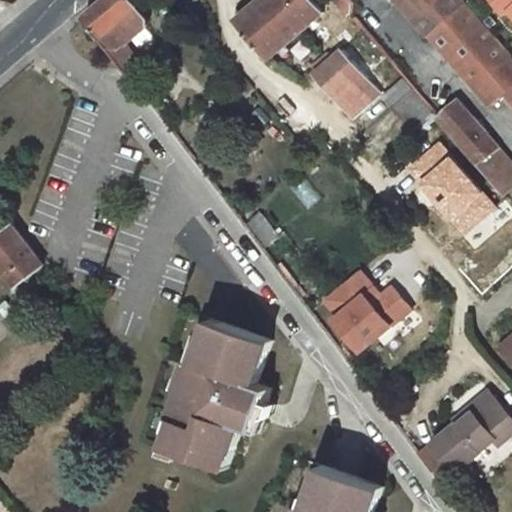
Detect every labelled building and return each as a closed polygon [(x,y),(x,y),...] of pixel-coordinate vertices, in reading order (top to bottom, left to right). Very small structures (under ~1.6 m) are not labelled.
[(149,27),(152,20),(135,0),(109,0),(89,18),(131,73),(144,61),(130,43),(149,27)] [(310,0),(261,0),(238,20),(270,58),(322,14),(310,0)] [(346,0),(330,0),(345,18),(350,15),(351,6),(346,0)] [(397,0),(431,40),(434,38),(490,104),(505,90),(511,98),(511,54),(465,0),(397,0)] [(511,0),(496,0),(495,1),(506,13),(511,8),(511,9),(511,0)] [(311,68),(316,73),(344,49),(339,43),(311,68)] [(382,93),(344,49),(316,73),(316,74),(353,117),(382,93)] [(383,95),(392,107),(411,90),(401,79),(383,95)] [(392,107),(418,135),(435,119),(411,90),(392,107)] [(471,118),(457,101),(437,117),(504,197),(511,189),(511,166),(485,134),(487,132),(473,116),(471,118)] [(308,207),(322,197),(306,174),(291,184),(308,207)] [(267,210),(253,217),(265,243),(280,236),(267,210)] [(48,263),(14,220),(11,223),(15,228),(0,239),(0,258),(21,285),(48,263)] [(398,280),(384,289),(368,265),(325,294),(363,350),(420,311),(398,280)] [(9,302),(1,309),(8,318),(17,311),(9,302)] [(274,338),(219,318),(204,360),(197,357),(176,416),(184,419),(174,446),(229,466),(245,423),(259,427),(274,384),(259,378),(274,338)] [(458,473),(497,442),(501,447),(511,438),(511,419),(493,394),(472,409),(477,416),(465,425),(463,423),(436,445),(458,473)] [(458,473),(436,445),(424,455),(445,482),(458,473)] [(378,511),(388,486),(331,466),(316,509),(309,507),(307,511),(378,511)]
